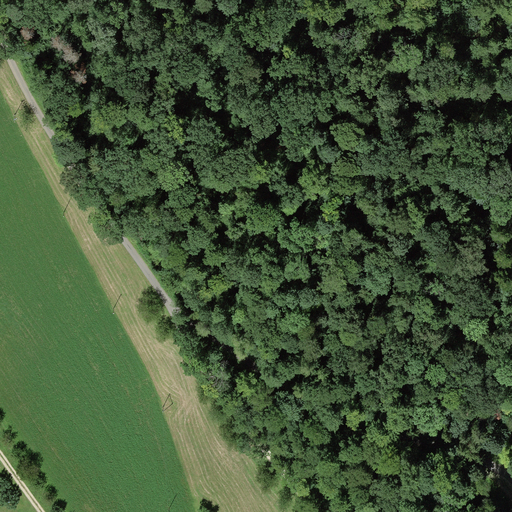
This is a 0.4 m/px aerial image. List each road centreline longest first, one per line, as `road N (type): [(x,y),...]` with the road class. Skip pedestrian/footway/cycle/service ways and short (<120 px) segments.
road 1 (track): [(313,511),(212,380),(35,109),(0,37)]
road 2 (track): [(511,480),(465,454),(326,410),(195,323),(173,319)]
